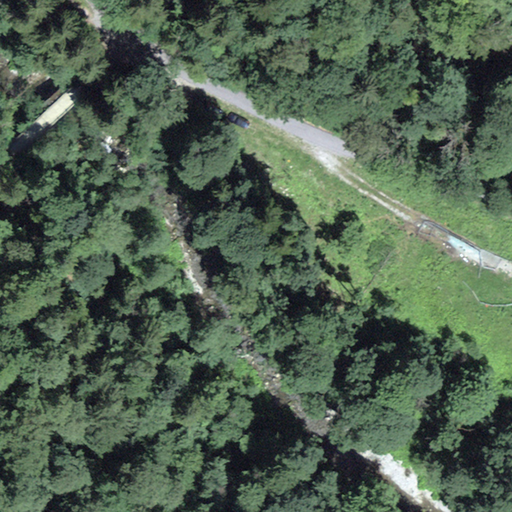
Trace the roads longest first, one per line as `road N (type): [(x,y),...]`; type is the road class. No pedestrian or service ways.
road 1 (unclassified): [(511,207),(245,105),(159,62),(89,0)]
road 2 (track): [(0,160),(125,39)]
